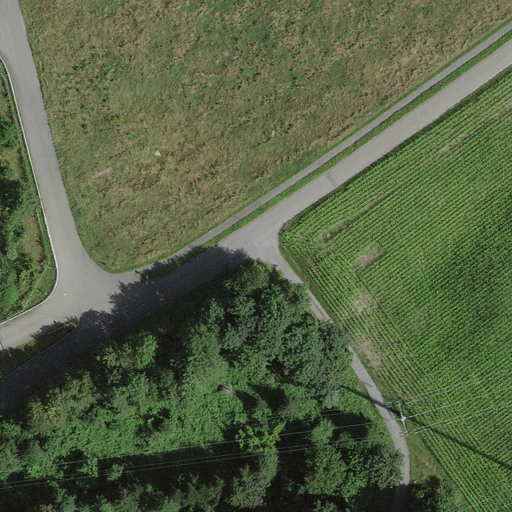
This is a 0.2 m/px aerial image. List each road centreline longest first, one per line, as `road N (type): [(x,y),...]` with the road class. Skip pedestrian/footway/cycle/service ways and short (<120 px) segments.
road 1 (unclassified): [(511,51),(0,394)]
road 2 (motorway): [(0,201),(320,0)]
road 3 (track): [(395,511),(398,467),(371,387),(251,232)]
road 4 (motorway): [(228,0),(0,143)]
